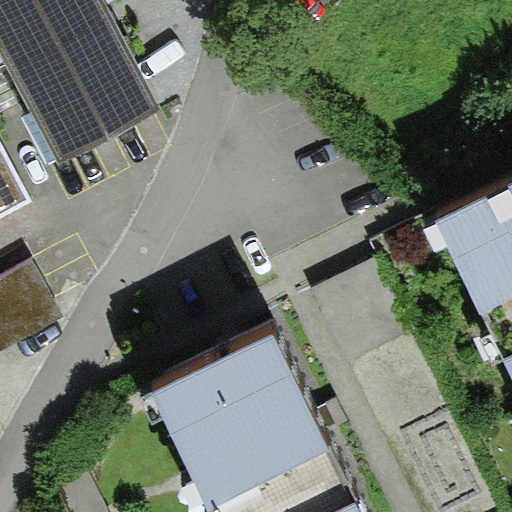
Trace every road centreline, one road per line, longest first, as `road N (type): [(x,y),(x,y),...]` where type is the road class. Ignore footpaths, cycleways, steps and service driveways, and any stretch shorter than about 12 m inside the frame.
road 1 (residential): [(228,0),(219,55),(171,188),(0,499)]
road 2 (unknown): [(411,511),(312,310),(305,250),(219,55)]
